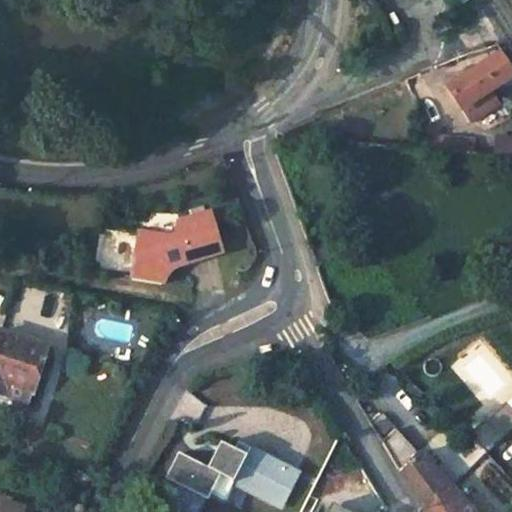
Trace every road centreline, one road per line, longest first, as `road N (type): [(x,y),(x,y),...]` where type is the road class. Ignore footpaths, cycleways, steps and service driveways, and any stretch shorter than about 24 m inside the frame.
road 1 (residential): [(96,511),(178,349),(220,318),(282,290)]
road 2 (residential): [(282,290),(404,511)]
road 3 (residential): [(0,171),(74,179),(242,130)]
road 4 (residential): [(282,290),(282,253),(242,130)]
road 5 (residential): [(325,0),(310,61),(280,101),(242,130)]
